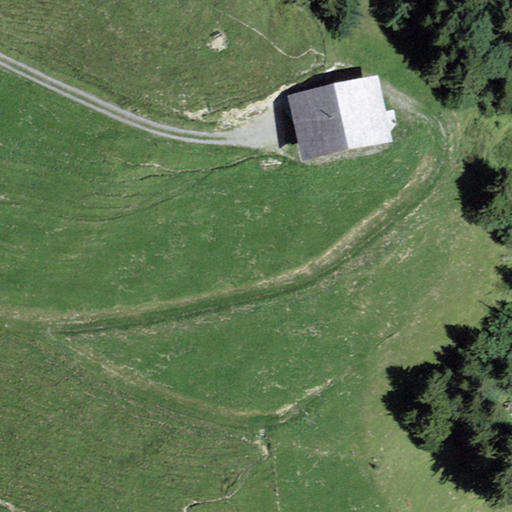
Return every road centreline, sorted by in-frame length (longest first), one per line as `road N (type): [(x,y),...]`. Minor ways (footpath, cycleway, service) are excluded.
road 1 (track): [(0,318),(82,323),(264,291),(311,274),(412,196)]
road 2 (track): [(341,82),(302,93),(247,136),(206,139),(133,120),(0,57)]
road 3 (track): [(412,196),(438,156),(438,130),(395,94),(341,82)]
